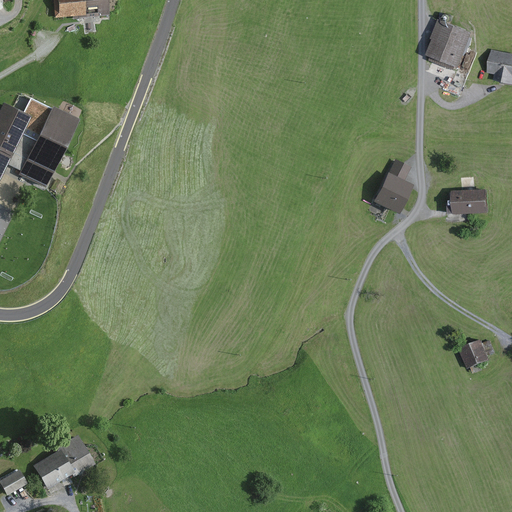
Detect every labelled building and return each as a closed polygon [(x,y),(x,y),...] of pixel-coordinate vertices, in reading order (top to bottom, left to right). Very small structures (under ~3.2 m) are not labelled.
[(124,0),(67,0),(68,14),(125,11),(124,0)] [(467,34),(436,21),(423,52),(453,65),(467,34)] [(511,56),(490,51),(484,75),(511,81),(511,56)] [(0,192),(42,115),(13,100),(0,124),(0,192)] [(57,190),(94,119),(67,105),(31,176),(43,182),(57,190)] [(395,216),(409,187),(384,176),(371,205),(395,216)] [(447,193),(449,214),(481,212),(479,190),(447,193)] [(199,231),(175,230),(174,253),(198,254),(199,231)] [(477,339),(457,346),(466,370),(487,363),(477,339)] [(85,436),(33,467),(48,494),(101,463),(85,436)] [(22,468),(1,478),(7,493),(29,483),(22,468)]
